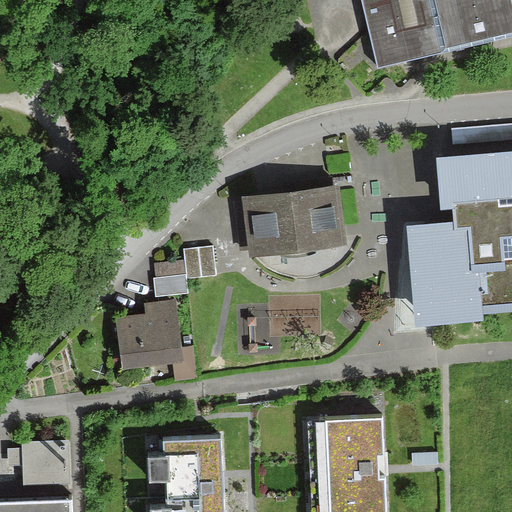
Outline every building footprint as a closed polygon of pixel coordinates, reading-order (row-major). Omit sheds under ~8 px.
[(511,0),(364,0),(380,62),(511,30),(511,0)] [(511,154),(448,160),(452,213),(465,212),(466,225),(417,229),(426,330),(500,324),(499,311),(511,310),(511,154)] [(345,187),(250,199),(258,259),(352,248),(345,187)] [(186,266),(158,269),(160,298),(191,295),(190,280),(215,278),(213,250),(185,253),(186,266)] [(151,318),(121,323),(129,374),(190,365),(180,305),(150,310),(151,318)] [(381,410),(324,412),(328,511),(385,511),(384,469),(381,410)] [(218,431),(145,434),(148,511),(221,511),(220,474),(218,431)] [(33,436),(34,471),(56,471),(56,484),(70,484),(69,435),(33,436)] [(73,511),(73,494),(0,495),(0,511),(73,511)]
